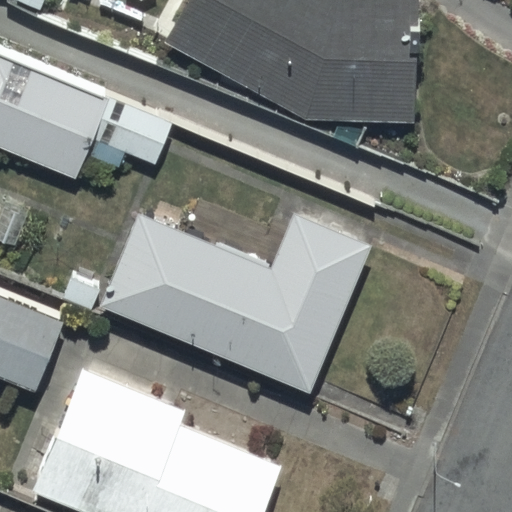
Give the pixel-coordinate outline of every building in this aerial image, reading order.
[(188,0),(164,44),(303,122),(413,124),(415,0),(188,0)] [(0,53),(0,150),(77,183),(93,143),(150,167),(168,124),(0,53)] [(140,219),(101,309),(311,392),(368,248),(293,218),(272,272),(140,219)] [(0,297),(0,379),(36,394),(65,324),(0,297)] [(80,373),(33,495),(75,511),(263,511),(280,469),(179,429),(185,415),(80,373)]
